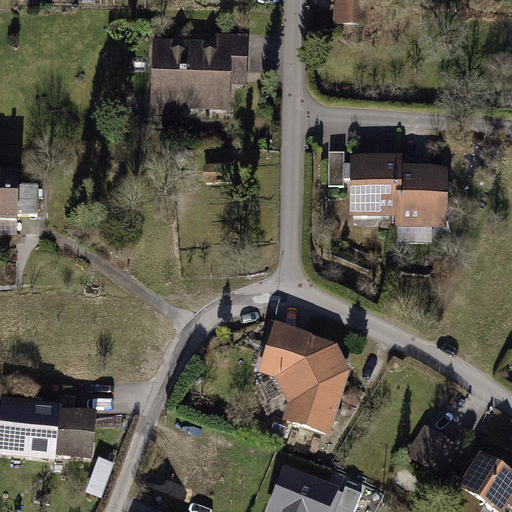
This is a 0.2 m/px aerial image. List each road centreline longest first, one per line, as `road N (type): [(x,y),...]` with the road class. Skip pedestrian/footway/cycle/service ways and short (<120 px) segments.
road 1 (residential): [(290,294),(240,301),(202,322),(175,363),(113,511)]
road 2 (residential): [(290,294),(295,0)]
road 3 (residential): [(511,403),(340,309),(290,294)]
